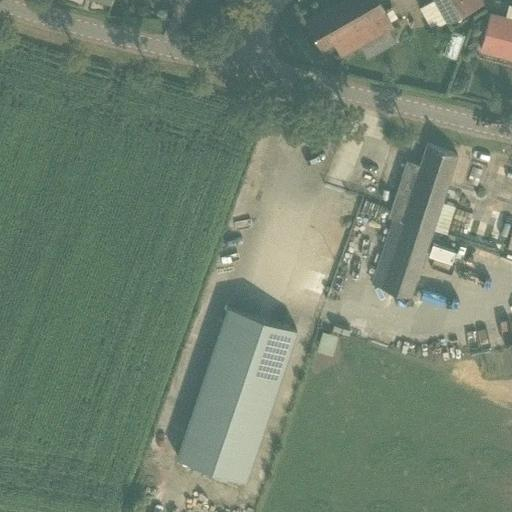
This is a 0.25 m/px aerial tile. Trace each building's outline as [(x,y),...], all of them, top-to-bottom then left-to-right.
[(333,42),(341,55),(393,26),(385,13),(386,12),(379,0),(342,0),(305,21),(321,49),(333,42)] [(434,0),(448,23),(483,3),(480,0),(434,0)] [(511,18),(490,12),(481,49),(511,57),(511,18)] [(411,292),(457,154),(427,143),(420,166),(406,161),(387,216),(394,218),(373,280),(411,292)] [(450,261),(454,249),(430,240),(426,253),(450,261)] [(177,457),(245,480),(296,329),(228,306),(177,457)]
